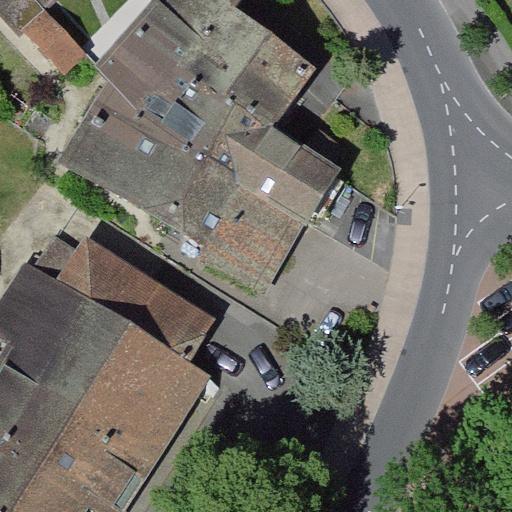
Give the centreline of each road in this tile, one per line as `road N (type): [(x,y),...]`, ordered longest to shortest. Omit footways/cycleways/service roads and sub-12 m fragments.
road 1 (residential): [(484,178),(463,224),(440,330),(407,422),(361,511)]
road 2 (residential): [(400,0),(484,178)]
